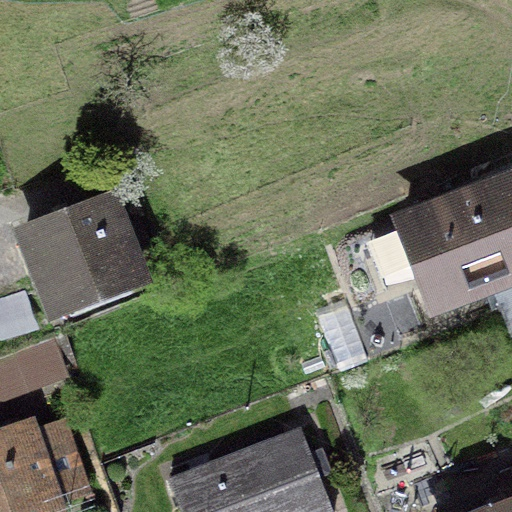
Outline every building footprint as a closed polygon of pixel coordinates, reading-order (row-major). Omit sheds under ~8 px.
[(511,263),(476,172),(353,220),(390,315),(511,267),(511,263)] [(134,178),(25,222),(61,313),(171,270),(134,178)] [(0,363),(0,413),(55,393),(38,349),(0,363)] [(110,511),(76,420),(0,447),(0,511),(110,511)] [(325,511),(290,426),(160,479),(173,511),(325,511)] [(498,494),(450,511),(511,511),(511,468),(492,476),(498,494)]
